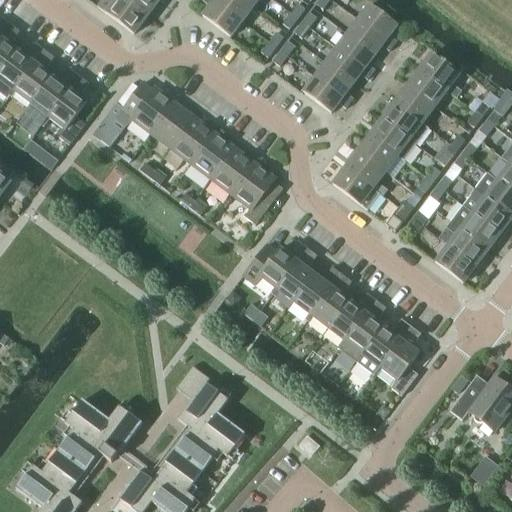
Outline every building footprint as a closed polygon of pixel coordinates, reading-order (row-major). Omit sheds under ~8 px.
[(105,0),(98,10),(134,37),(147,20),(120,0),(105,0)] [(120,0),(147,20),(159,4),(153,0),(120,0)] [(231,40),(242,25),(208,0),(205,0),(203,3),(210,9),(203,19),(231,40)] [(208,0),(242,25),(253,11),(238,0),(208,0)] [(238,0),(253,11),(260,0),(238,0)] [(323,12),(331,2),(328,0),(321,0),(316,7),(323,12)] [(298,22),(306,11),(299,6),(291,16),(298,22)] [(390,38),(397,29),(369,7),(358,22),(393,49),(397,44),(390,38)] [(310,31),(317,20),(310,15),(302,25),(310,31)] [(290,32),(298,22),(291,16),(283,27),(290,32)] [(0,39),(10,27),(0,19),(0,39)] [(389,54),(393,49),(358,22),(347,37),(375,58),(382,49),(389,54)] [(302,41),(310,31),(302,25),(295,36),(302,41)] [(0,75),(17,53),(10,47),(20,34),(10,27),(0,39),(0,75)] [(276,51),(283,41),(276,35),(269,45),(276,51)] [(368,67),(375,58),(347,37),(336,51),(372,78),(375,73),(368,67)] [(287,59),(295,49),(288,44),(280,54),(287,59)] [(10,99),(45,53),(35,45),(24,58),(17,53),(0,75),(0,96),(7,102),(9,98),(10,99)] [(268,61),(276,51),(269,45),(261,55),(268,61)] [(368,83),(372,78),(336,51),(325,65),(353,87),(360,77),(368,83)] [(30,107),(52,79),(44,73),(54,60),(45,53),(10,99),(12,100),(15,96),(30,107)] [(280,70),(287,59),(280,54),(273,64),(280,70)] [(461,94),(452,88),(460,77),(432,56),(420,73),(448,94),(447,95),(456,101),(461,94)] [(346,96),(353,87),(325,65),(315,80),(350,106),(354,101),(346,96)] [(30,107),(24,115),(41,128),(79,79),(69,71),(59,85),(52,79),(30,107)] [(435,111),(447,95),(448,94),(420,73),(407,89),(435,111)] [(79,79),(41,128),(43,129),(46,126),(49,121),(50,122),(63,131),(59,140),(69,148),(85,127),(86,127),(76,119),(87,105),(79,99),(89,86),(79,79)] [(346,112),(350,106),(315,80),(303,95),(331,116),(339,106),(346,112)] [(154,90),(152,93),(143,86),(122,113),(115,122),(126,130),(133,124),(151,137),(175,106),(154,90)] [(423,127),(435,111),(407,89),(395,106),(423,127)] [(114,122),(122,111),(121,110),(117,107),(116,106),(108,117),(107,118),(101,126),(108,131),(114,122)] [(171,153),(195,121),(175,106),(151,137),(171,153)] [(423,127),(395,106),(383,122),(416,148),(429,132),(423,127)] [(483,121),(490,111),(483,106),(476,116),(483,121)] [(494,113),(486,124),(493,129),(501,119),(494,113)] [(475,131),(483,121),(476,116),(468,126),(475,131)] [(191,168),(215,136),(195,121),(171,153),(191,168)] [(404,164),(416,148),(383,122),(370,138),(398,159),(404,164)] [(486,124),(479,134),(486,139),(493,129),(486,124)] [(211,183),(235,151),(215,136),(191,168),(211,183)] [(457,137),(450,147),(457,153),(465,143),(457,137)] [(386,176),(398,159),(370,138),(358,154),(386,176)] [(511,145),(501,161),(510,168),(510,167),(511,168),(511,145)] [(469,146),(461,156),(469,162),(476,151),(469,146)] [(450,147),(442,157),(449,163),(457,153),(450,147)] [(231,198),(255,166),(235,151),(211,183),(231,198)] [(378,186),(386,176),(358,154),(346,171),(380,197),(383,199),(388,193),(378,186)] [(461,156),(454,166),(461,172),(469,162),(461,156)] [(0,204),(1,205),(9,195),(5,192),(11,185),(7,182),(14,174),(0,164),(0,204)] [(150,181),(155,174),(145,166),(140,173),(150,181)] [(274,185),(276,182),(255,166),(231,198),(249,212),(245,220),(256,228),(283,192),(274,185)] [(511,168),(510,167),(498,184),(511,194),(511,168)] [(433,170),(425,180),(432,185),(440,175),(433,170)] [(368,214),(380,197),(346,171),(333,188),(368,214)] [(160,188),(165,181),(155,174),(150,181),(160,188)] [(511,194),(498,184),(486,175),(474,191),(511,220),(511,194)] [(445,179),(437,189),(444,194),(452,184),(445,179)] [(425,180),(417,190),(418,190),(425,195),(432,185),(425,180)] [(437,189),(429,199),(436,204),(444,194),(437,189)] [(470,198),(462,208),(463,209),(473,216),(504,240),(509,233),(508,228),(511,222),(511,220),(474,191),(470,197),(470,198)] [(190,211),(196,204),(185,196),(180,204),(190,211)] [(403,203),(398,210),(408,218),(413,211),(406,205),(403,203)] [(200,219),(206,212),(196,204),(190,211),(200,219)] [(504,240),(473,216),(463,209),(450,225),(461,233),(489,254),(494,247),(499,246),(504,240)] [(393,216),(392,217),(402,225),(403,224),(408,218),(398,210),(393,216)] [(418,214),(412,221),(423,229),(428,222),(418,214)] [(392,217),(385,227),(395,234),(402,225),(392,217)] [(412,221),(407,228),(417,236),(423,229),(412,221)] [(450,225),(446,231),(456,239),(448,249),(479,272),(484,265),(484,260),(489,254),(461,233),(450,225)] [(266,248),(243,279),(254,288),(262,281),(275,291),(271,296),(273,298),(308,251),(298,244),(288,257),(280,251),(277,256),(276,255),(266,248)] [(474,279),(479,272),(448,249),(436,266),(464,287),(469,280),(474,279)] [(294,306),(315,278),(308,272),(318,259),(308,251),(273,298),(275,299),(279,295),(294,306)] [(308,324),(343,278),(333,270),(323,283),(315,278),(294,306),(309,317),(305,322),(308,324)] [(328,332),(350,304),(342,299),(353,285),(343,278),(308,324),(310,325),(313,321),(328,332)] [(350,304),(328,332),(343,343),(346,345),(377,304),(367,296),(357,310),(350,304)] [(340,348),(338,351),(357,366),(363,358),(384,330),(377,325),(387,311),(377,304),(346,345),(343,343),(340,348)] [(363,358),(357,366),(373,378),(376,375),(376,376),(411,330),(402,322),(391,336),(384,330),(363,358)] [(411,330),(376,376),(379,378),(382,373),(395,383),(391,391),(402,400),(418,378),(408,371),(419,357),(411,351),(421,337),(411,330)] [(0,345),(4,349),(10,342),(0,334),(0,345)] [(207,387),(210,382),(193,369),(191,372),(176,391),(193,403),(178,423),(191,432),(153,484),(140,474),(119,502),(132,511),(147,511),(152,505),(161,511),(188,511),(196,502),(187,496),(219,453),(228,460),(245,437),(218,417),(228,404),(207,387)] [(460,379),(451,392),(457,396),(467,384),(460,379)] [(511,389),(511,390),(508,390),(494,380),(483,394),(472,386),(450,415),(462,424),(469,415),(474,419),(475,424),(479,426),(483,426),(495,435),(511,412),(511,389)] [(119,409),(109,423),(82,403),(65,426),(74,433),(42,475),(33,469),(16,491),(43,511),(42,511),(78,511),(83,506),(70,496),(100,456),(112,465),(121,454),(142,427),(139,424),(119,409)] [(307,439),(298,448),(311,459),(319,449),(307,439)]
